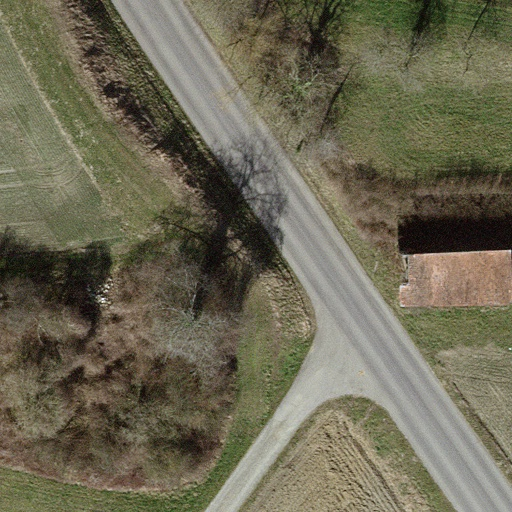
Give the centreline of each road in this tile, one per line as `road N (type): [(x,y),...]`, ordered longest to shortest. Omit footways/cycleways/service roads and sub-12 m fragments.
road 1 (unclassified): [(511,506),(167,0)]
road 2 (track): [(217,511),(241,298),(216,262),(92,151)]
road 3 (track): [(235,511),(381,313)]
